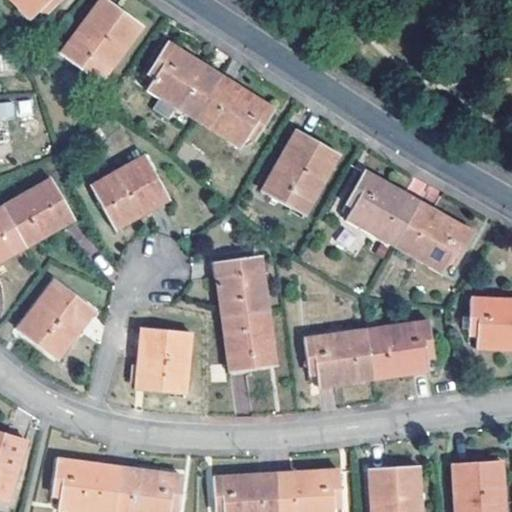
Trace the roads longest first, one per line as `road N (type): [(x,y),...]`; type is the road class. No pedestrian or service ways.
road 1 (residential): [(91,424),(216,439),(314,437),(511,407)]
road 2 (residential): [(192,0),(511,195)]
road 3 (residential): [(91,424),(128,286),(159,269)]
